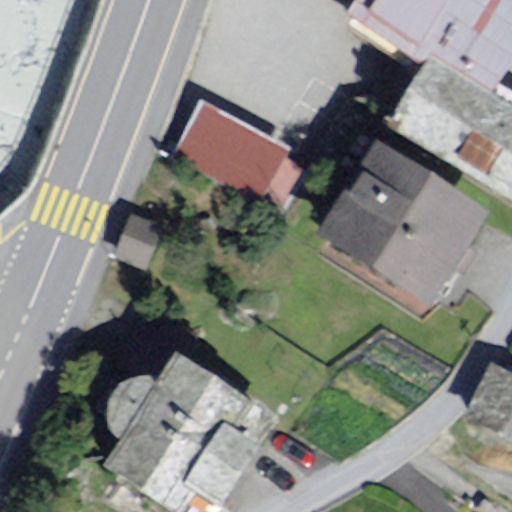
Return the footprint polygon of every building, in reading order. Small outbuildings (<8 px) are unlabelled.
[(495,115),(511,86),(511,0),(355,0),(342,22),(495,115)] [(511,127),(426,77),(388,140),(511,213),(511,127)] [(204,98),(176,152),(284,207),(312,153),(204,98)] [(493,213),(379,143),(320,238),(434,308),(493,213)] [(117,444),(106,460),(167,500),(184,474),(225,501),(262,445),(233,426),(250,400),(179,353),(162,379),(124,382),(113,406),(117,444)] [(511,373),(492,364),(461,431),(511,454),(511,373)]
